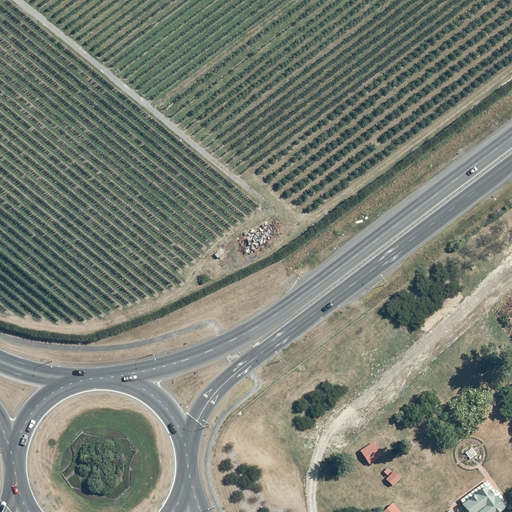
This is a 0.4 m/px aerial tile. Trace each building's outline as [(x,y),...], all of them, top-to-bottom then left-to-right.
[(383,456),(374,442),(359,451),(369,465),(383,456)] [(463,452),(470,461),(479,454),(472,445),(463,452)] [(394,470),(386,479),(393,486),(402,477),(394,470)] [(464,511),(499,511),(507,506),(498,494),(496,496),(488,485),(459,506),(464,511)] [(403,511),(396,503),(385,511),(403,511)]
